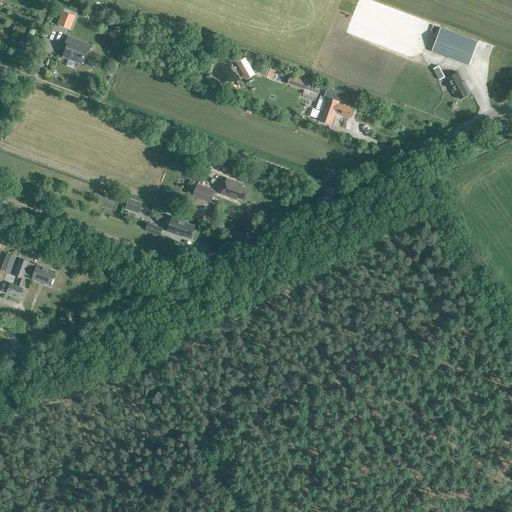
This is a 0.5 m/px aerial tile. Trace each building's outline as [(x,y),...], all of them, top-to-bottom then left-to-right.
[(57,25),(69,30),(74,16),(62,11),(57,25)] [(431,53),(437,55),(441,57),(441,56),(446,58),(446,59),(469,67),(478,43),(440,29),(431,53)] [(69,44),(64,56),(82,64),(87,53),(89,54),(92,46),(69,37),(66,43),(69,44)] [(272,65),(258,60),(256,64),(271,69),(272,65)] [(445,78),(442,73),(438,67),(433,70),(439,81),(445,78)] [(467,94),(470,93),(464,81),(462,82),(457,73),(446,79),(454,93),(455,92),(459,99),(467,95),(467,94)] [(289,74),(286,82),(304,89),(307,82),(307,81),(289,74)] [(318,93),(320,87),(307,82),(304,89),(308,90),(318,93)] [(305,98),(315,102),(318,93),(308,90),(305,98)] [(327,98),(319,121),(331,125),(335,112),(349,117),(352,109),(338,104),(339,102),(327,98)] [(190,150),(189,154),(199,158),(202,151),(191,147),(190,150)] [(200,160),(208,163),(211,155),(203,152),(200,160)] [(232,162),(223,158),(219,166),(228,170),(232,162)] [(243,185),(229,180),(226,179),(220,196),(237,202),(238,200),(244,202),(249,189),(242,187),(243,185)] [(191,195),(211,202),(215,191),(195,184),(191,195)] [(124,209),(138,214),(142,202),(128,197),(124,209)] [(187,224),(188,223),(173,218),(168,232),(183,237),(183,236),(191,239),(195,227),(187,224)] [(160,235),(163,229),(148,224),(146,230),(160,235)] [(0,268),(0,269),(9,273),(16,257),(6,253),(0,268)] [(56,271),(38,265),(37,265),(29,262),(29,261),(20,258),(13,275),(23,278),(25,274),(33,277),(32,279),(50,285),(56,271)] [(10,283),(7,293),(20,297),(24,288),(10,283)]
